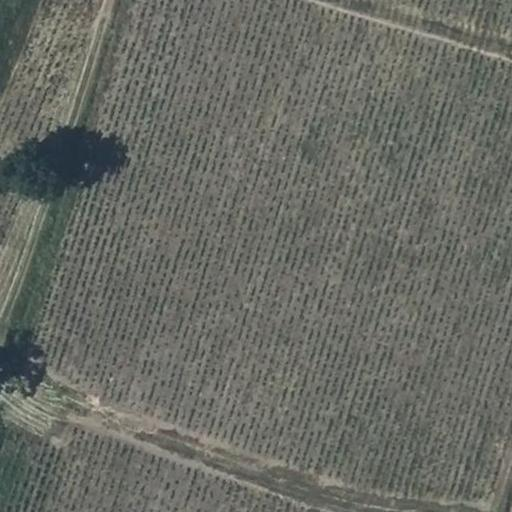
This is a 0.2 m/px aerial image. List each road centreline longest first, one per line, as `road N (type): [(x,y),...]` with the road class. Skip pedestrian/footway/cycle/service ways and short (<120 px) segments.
road 1 (track): [(0,387),(384,511)]
road 2 (track): [(110,0),(0,334)]
road 3 (track): [(351,0),(511,52)]
